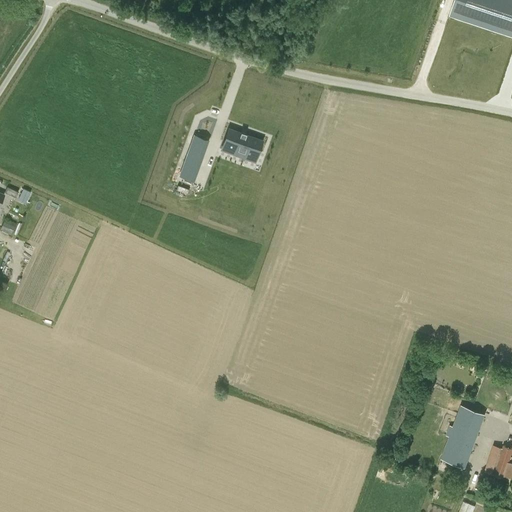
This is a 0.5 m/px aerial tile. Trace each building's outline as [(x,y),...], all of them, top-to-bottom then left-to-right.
[(511,0),(455,0),(451,14),(511,34),(511,0)] [(229,128),(221,149),(233,153),(234,149),(244,153),(242,156),(249,158),(250,155),(256,157),(262,139),(245,133),(246,132),(241,130),(240,132),(229,128)] [(194,133),(180,175),(193,179),(198,167),(186,163),(192,146),(203,150),(208,138),(194,133)] [(15,197),(18,191),(7,186),(4,192),(15,197)] [(30,192),(23,189),(21,194),(28,197),(30,192)] [(0,229),(11,234),(16,223),(6,218),(0,229)] [(431,341),(424,345),(426,350),(434,345),(431,341)] [(465,465),(485,412),(462,403),(442,456),(465,465)] [(511,447),(503,445),(494,474),(504,477),(507,468),(511,469),(511,462),(510,462),(511,454),(511,447)] [(458,511),(472,511),(475,506),(463,501),(458,511)]
